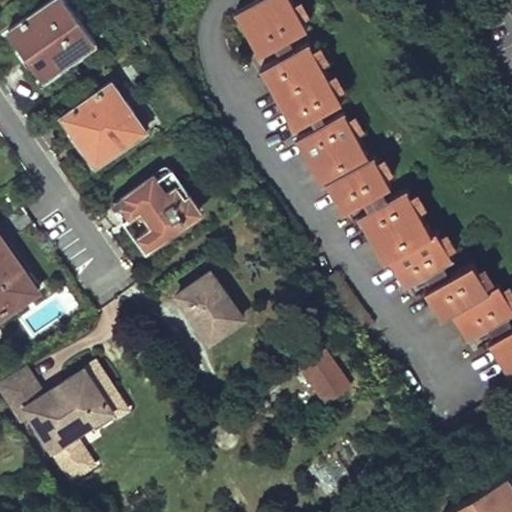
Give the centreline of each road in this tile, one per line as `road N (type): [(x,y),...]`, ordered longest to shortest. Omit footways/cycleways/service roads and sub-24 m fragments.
road 1 (residential): [(450,378),(296,180),(223,63),(211,10)]
road 2 (residential): [(0,108),(107,266)]
